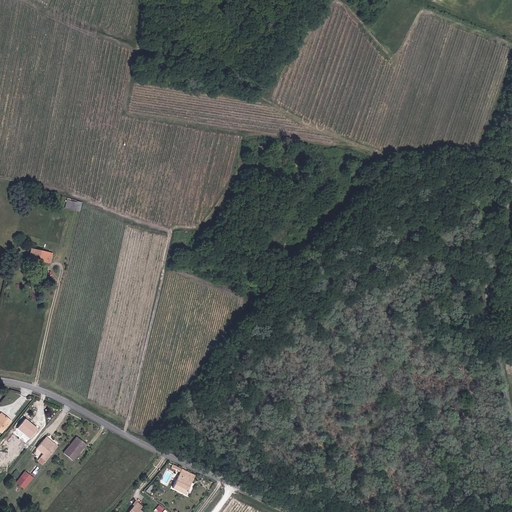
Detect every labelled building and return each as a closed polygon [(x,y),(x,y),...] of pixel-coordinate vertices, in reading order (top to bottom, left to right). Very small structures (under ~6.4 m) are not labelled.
[(47,261),(49,253),(31,249),(29,258),(40,261),(40,260),(47,261)] [(11,421),(4,415),(0,419),(0,430),(2,432),(11,421)] [(18,428),(30,438),(37,429),(25,419),(18,428)] [(46,437),(44,439),(52,445),(53,443),(46,437)] [(82,447),(83,448),(86,444),(77,437),(63,453),(72,461),(79,452),(78,451),(82,447)] [(57,446),(53,443),(52,445),(44,439),(36,448),(43,454),(40,457),(45,461),(57,446)] [(42,465),(45,461),(40,457),(37,461),(42,465)] [(194,475),(181,469),(180,472),(172,488),(185,494),(194,475)] [(25,471),(17,482),(25,489),(34,478),(25,471)] [(134,506),(130,510),(131,511),(141,511),(139,510),(142,506),(135,501),(133,505),(134,506)]
